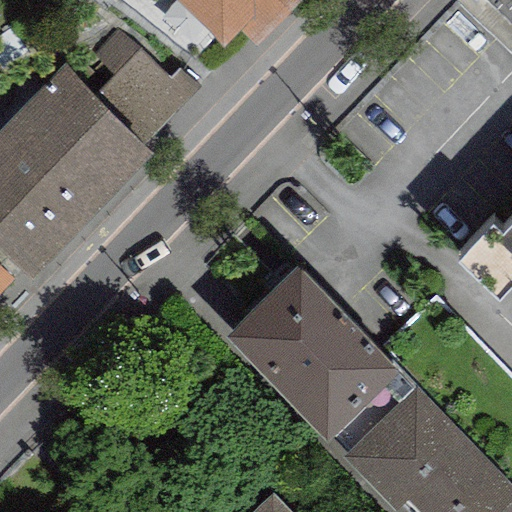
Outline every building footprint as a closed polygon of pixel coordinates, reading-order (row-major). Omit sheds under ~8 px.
[(175,0),(224,46),(239,31),(255,47),(301,0),(175,0)] [(93,96),(144,146),(200,90),(178,68),(169,77),(118,27),(91,54),(113,76),(93,96)] [(63,66),(0,129),(0,247),(32,279),(154,156),(144,146),(93,96),(63,66)] [(511,223),(498,239),(488,229),(457,261),(497,300),(511,285),(511,223)] [(0,265),(0,291),(12,278),(0,265)] [(414,386),(296,265),(222,336),(325,443),(329,440),(341,456),(414,386)] [(511,511),(511,487),(414,386),(341,456),(394,511),(402,503),(409,511),(511,511)] [(290,511),(271,492),(250,511),(290,511)]
